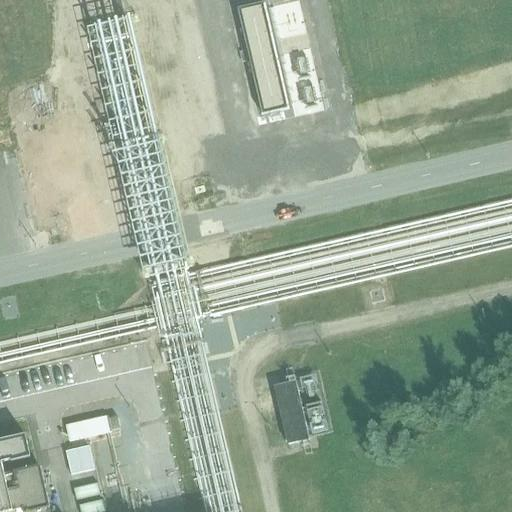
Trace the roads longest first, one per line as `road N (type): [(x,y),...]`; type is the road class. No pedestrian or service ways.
road 1 (unknown): [(245,369),(285,339),(511,289)]
road 2 (unknown): [(177,511),(158,425),(139,395),(105,392),(41,406)]
